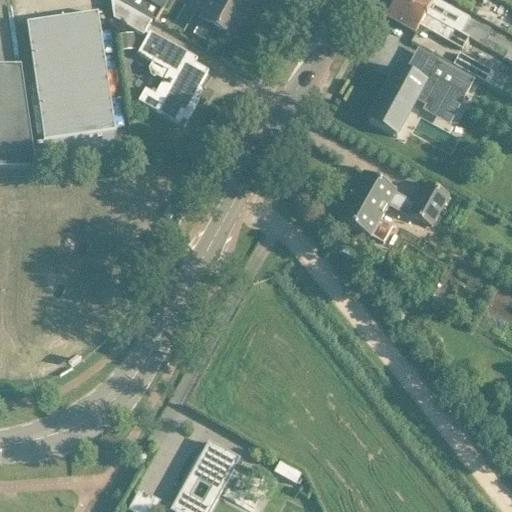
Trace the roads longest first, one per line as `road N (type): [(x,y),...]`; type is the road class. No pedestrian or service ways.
road 1 (tertiary): [(0,446),(101,413),(142,370),(347,0)]
road 2 (track): [(511,511),(299,246),(237,193)]
